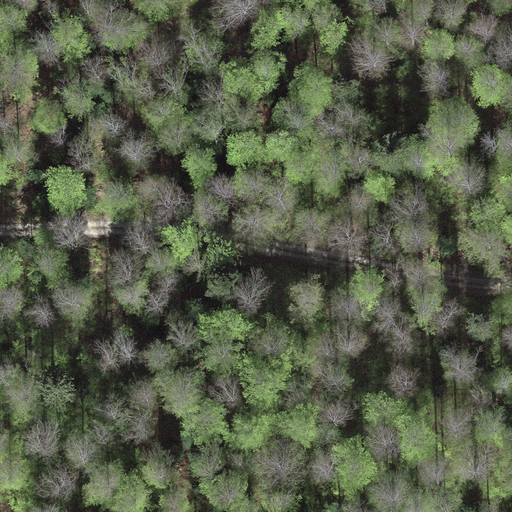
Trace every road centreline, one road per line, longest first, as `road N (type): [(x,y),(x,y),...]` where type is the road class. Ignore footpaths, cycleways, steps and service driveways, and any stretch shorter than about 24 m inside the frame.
road 1 (track): [(511,289),(152,230),(0,233)]
road 2 (track): [(219,0),(0,120)]
